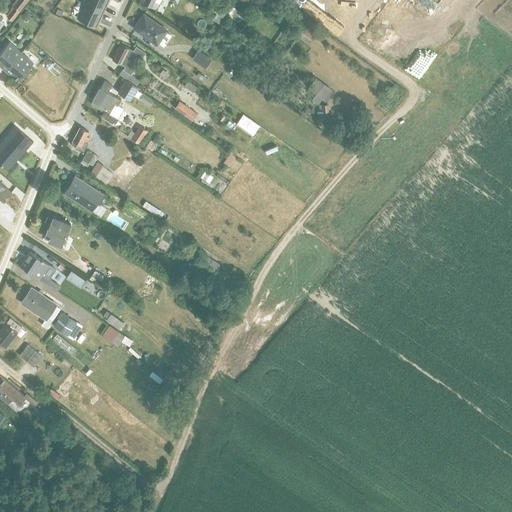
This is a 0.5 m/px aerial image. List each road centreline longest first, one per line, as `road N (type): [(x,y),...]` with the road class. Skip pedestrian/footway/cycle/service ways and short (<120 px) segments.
road 1 (residential): [(54,136),(69,121),(127,0)]
road 2 (residential): [(0,276),(54,136)]
